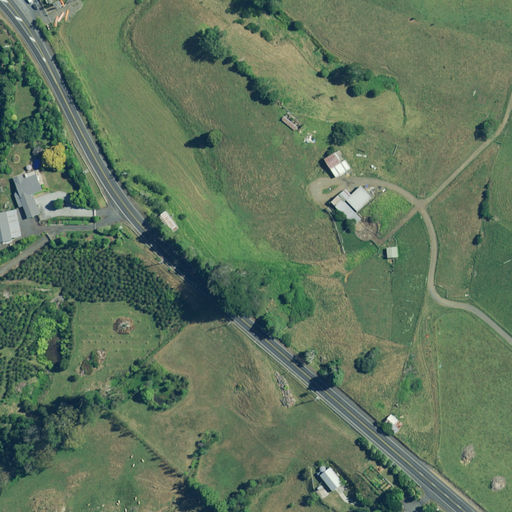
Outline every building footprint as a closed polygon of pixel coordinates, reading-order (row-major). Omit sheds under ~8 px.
[(343,155),(340,150),(326,159),(337,177),(351,169),(346,160),(342,163),(339,157),(343,155)] [(36,171),(27,174),(15,178),(19,191),(15,192),(20,207),(24,206),(29,218),(41,214),(34,194),(43,191),(36,171)] [(373,198),(362,186),(353,194),(347,188),(332,202),(355,226),(364,217),(359,212),(373,198)] [(0,212),(0,242),(23,238),(17,209),(0,212)] [(179,229),(168,211),(159,217),(171,235),(179,229)] [(399,257),(398,247),(388,248),(388,258),(399,257)] [(404,424),(392,414),(384,423),(396,433),(404,424)] [(327,470),(325,468),(320,471),(323,475),(317,479),(329,494),(343,483),(331,468),(327,470)]
